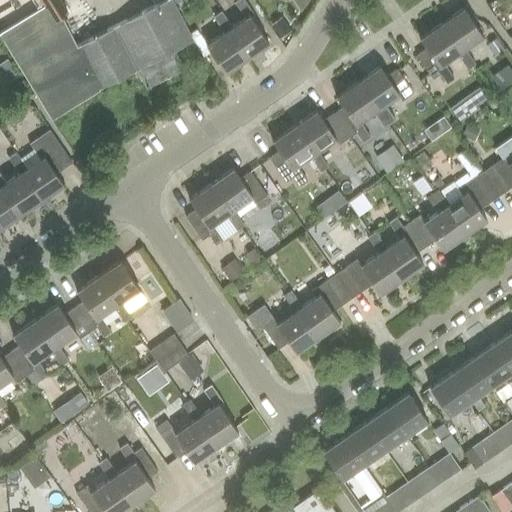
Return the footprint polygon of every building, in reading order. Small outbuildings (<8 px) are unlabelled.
[(58,0),(40,0),(43,5),(54,21),(61,17),(67,13),(58,0)] [(160,0),(114,24),(77,43),(101,86),(136,67),(146,86),(182,67),(173,49),(192,39),(171,0),(160,0)] [(248,14),(252,11),(243,0),(232,0),(243,15),(229,24),(225,27),(245,56),(267,41),(248,14)] [(43,5),(0,30),(0,35),(49,116),(83,95),(101,86),(77,43),(61,17),(54,21),(43,5)] [(456,51),(467,67),(474,61),(464,46),(482,33),(462,5),(440,20),(460,49),(456,51)] [(225,27),(229,24),(219,9),(211,14),(222,29),(204,42),(210,51),(224,71),(245,56),(225,27)] [(272,26),(279,36),(289,29),(282,19),(272,26)] [(442,61),(456,51),(460,49),(440,20),(418,36),(426,46),(416,53),(432,77),(439,72),(446,81),(453,76),(442,61)] [(199,35),(192,40),(203,56),(210,51),(204,42),(199,35)] [(491,40),(486,44),(493,55),(499,51),(502,49),(494,38),(491,40)] [(7,59),(0,63),(0,78),(4,85),(18,76),(7,59)] [(382,125),(386,123),(390,120),(379,104),(397,92),(401,98),(413,91),(397,67),(386,74),(379,63),(356,79),(376,107),(372,110),(382,125)] [(359,119),(372,110),(376,107),(356,79),(335,93),(343,104),(332,112),(348,135),(355,130),(361,140),(369,134),(359,119)] [(484,84),(454,105),(462,117),(493,96),(484,84)] [(348,135),(332,112),(322,119),(315,108),(293,123),(308,145),(313,151),(309,154),(320,170),(327,164),(316,149),(333,137),(338,143),(348,135)] [(449,112),(429,126),(438,138),(458,124),(449,112)] [(313,151),(308,145),(293,123),(271,138),(278,149),(268,156),(285,180),(292,175),(299,184),(306,179),(295,163),(309,154),(313,151)] [(466,124),(461,136),(472,140),(477,128),(466,124)] [(42,198),(63,184),(64,183),(56,172),(72,161),(49,128),(29,142),(39,157),(26,166),(22,169),(42,198)] [(404,161),(393,144),(375,156),(386,173),(404,161)] [(498,193),(481,168),(480,169),(464,147),(454,154),(466,171),(439,189),(447,202),(443,204),(463,233),(485,217),(478,207),(498,193)] [(22,169),(26,166),(16,151),(8,156),(18,172),(5,181),(1,184),(21,213),(42,198),(22,169)] [(511,156),(510,157),(506,151),(481,168),(498,193),(511,182),(511,156)] [(225,212),(236,228),(243,223),(232,208),(250,195),(254,202),(266,194),(250,169),(239,176),(232,165),(209,182),(229,210),(225,212)] [(1,184),(5,181),(0,173),(0,226),(21,213),(1,184)] [(211,222),(225,212),(229,210),(209,182),(188,196),(195,207),(184,215),(201,238),(208,234),(215,243),(222,238),(211,222)] [(435,210),(422,219),(418,213),(408,220),(424,244),(433,237),(441,248),(463,233),(443,204),(447,202),(439,189),(436,187),(425,195),(435,210)] [(322,203),(328,211),(345,200),(339,192),(322,203)] [(424,244),(408,220),(401,225),(395,215),(387,221),(398,237),(385,246),(381,249),(400,277),(422,262),(415,251),(424,244)] [(381,249),(385,246),(374,230),(366,236),(377,251),(359,264),(355,257),(334,272),(351,295),(371,281),(378,292),(400,277),(381,249)] [(254,248),(246,253),(254,264),(261,259),(254,248)] [(112,305),(123,321),(131,316),(128,311),(120,300),(139,287),(119,258),(97,273),(117,302),(112,305)] [(243,271),(234,258),(221,268),(230,280),(243,271)] [(331,309),(351,295),(334,272),(313,287),(318,293),(301,305),(297,308),(316,335),(338,320),(331,309)] [(99,314),(112,305),(117,302),(97,273),(75,288),(82,299),(73,306),(89,330),(95,325),(103,335),(110,330),(99,314)] [(139,287),(120,300),(128,311),(146,298),(139,287)] [(297,308),(301,305),(290,289),(282,294),(294,310),(277,322),(263,302),(245,314),(254,327),(260,323),(277,346),(287,339),(294,350),(316,335),(297,308)] [(89,330),(73,306),(63,312),(56,302),(34,317),(54,346),(49,349),(60,364),(68,359),(57,343),(73,331),(78,338),(89,330)] [(36,358),(49,349),(54,346),(34,317),(12,332),(19,343),(10,349),(26,373),(33,383),(47,374),(36,358)] [(511,327),(492,341),(511,370),(511,369),(511,327)] [(173,333),(149,350),(164,370),(187,353),(173,333)] [(492,341),(471,356),(491,384),(511,370),(492,341)] [(26,373),(10,349),(0,356),(0,355),(0,405),(5,403),(0,395),(0,382),(11,375),(16,381),(26,373)] [(202,372),(191,356),(179,364),(190,381),(202,372)] [(471,356),(450,370),(470,399),(491,384),(471,356)] [(154,363),(136,376),(147,390),(164,377),(154,363)] [(450,370),(429,385),(448,413),(470,399),(450,370)] [(222,400),(211,384),(203,389),(214,405),(201,414),(196,417),(216,445),(238,430),(219,403),(222,400)] [(406,390),(385,405),(405,433),(426,419),(406,390)] [(79,392),(71,398),(78,409),(87,403),(79,392)] [(194,460),(216,445),(196,417),(201,414),(190,399),(182,404),(193,419),(175,432),(171,426),(160,434),(177,457),(187,450),(194,460)] [(385,405),(364,419),(384,448),(405,433),(385,405)] [(491,430),(502,447),(511,439),(511,416),(491,430)] [(364,419),(343,433),(363,462),(384,448),(364,419)] [(450,424),(446,427),(450,433),(450,434),(455,430),(450,424)] [(469,446),(481,462),(502,447),(491,430),(469,446)] [(343,433),(322,448),(342,477),(350,471),(362,463),(363,462),(343,433)] [(450,433),(439,440),(448,452),(449,451),(450,452),(459,445),(450,434),(450,433)] [(131,504),(154,488),(147,477),(157,470),(141,446),(133,452),(127,442),(119,447),(130,463),(116,473),(112,476),(131,504)] [(469,446),(462,450),(474,467),(481,462),(469,446)] [(112,476),(116,473),(105,457),(98,462),(109,478),(91,490),(87,485),(76,492),(90,511),(97,511),(103,509),(105,511),(119,511),(131,504),(112,476)] [(434,461),(427,466),(438,481),(445,477),(434,461)] [(413,476),(406,480),(417,496),(424,491),(413,476)] [(511,479),(499,489),(511,505),(511,504),(511,479)] [(336,511),(319,487),(299,501),(294,494),(268,511),(336,511)] [(392,490),(385,495),(396,510),(403,506),(392,490)] [(370,501),(362,506),(364,509),(365,511),(393,511),(396,510),(385,495),(383,491),(382,492),(371,500),(370,501)] [(456,509),(457,511),(501,511),(489,494),(480,500),(476,494),(456,509)]
